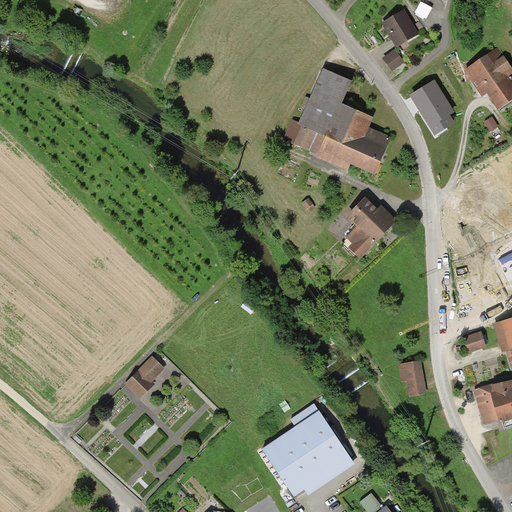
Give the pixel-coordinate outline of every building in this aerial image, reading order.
[(423,4),(418,15),(429,21),(435,10),(423,4)] [(402,10),(380,23),(395,48),(417,35),(402,10)] [(393,50),(381,60),(391,72),(403,63),(393,50)] [(511,69),(499,50),(463,73),(469,83),(471,82),(482,99),(487,95),(498,112),(511,102),(511,69)] [(347,81),(320,69),(296,124),(290,121),(280,142),(345,171),(348,165),(371,175),(388,138),(367,128),(371,119),(337,104),(347,81)] [(435,79),(410,95),(420,111),(435,135),(455,123),(450,114),(455,111),(435,79)] [(491,117),(483,123),(489,132),(497,126),(491,117)] [(474,199),(488,190),(478,176),(464,185),(474,199)] [(374,210),(361,198),(342,216),(355,229),(340,245),(356,261),(394,223),(378,206),(374,210)] [(307,199),(299,204),(304,211),(311,206),(307,199)] [(511,252),(498,259),(511,288),(511,252)] [(511,317),(494,322),(503,352),(507,351),(511,367),(511,317)] [(480,333),(461,338),(465,355),(484,350),(480,333)] [(162,370),(151,358),(134,374),(124,386),(139,401),(154,385),(150,382),(162,370)] [(421,360),(399,364),(401,381),(407,380),(409,395),(426,393),(421,360)] [(484,425),(499,421),(495,410),(511,404),(511,380),(475,391),(484,425)] [(511,404),(495,410),(499,421),(500,424),(511,420),(511,404)] [(295,428),(261,451),(293,498),(304,490),(308,496),(354,465),(315,405),(290,421),(295,428)] [(367,511),(390,511),(387,507),(384,509),(372,494),(360,503),(367,511)]
